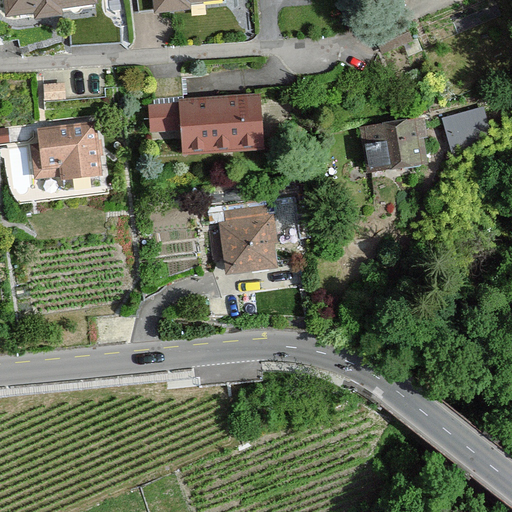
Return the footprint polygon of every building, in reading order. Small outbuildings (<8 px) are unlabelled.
[(98,0),(5,0),(8,17),(99,3),(98,0)] [(155,0),(157,14),(193,10),(192,3),(214,0),(155,0)] [(181,103),(150,105),(152,134),(181,132),(183,157),(265,152),(262,93),(181,98),(181,103)] [(483,103),(443,116),(452,143),(492,130),(483,103)] [(425,121),(363,127),(368,173),(429,167),(425,121)] [(98,124),(37,132),(43,179),(63,177),(63,183),(105,178),(98,124)] [(276,209),(222,214),(227,269),(280,265),(276,209)]
